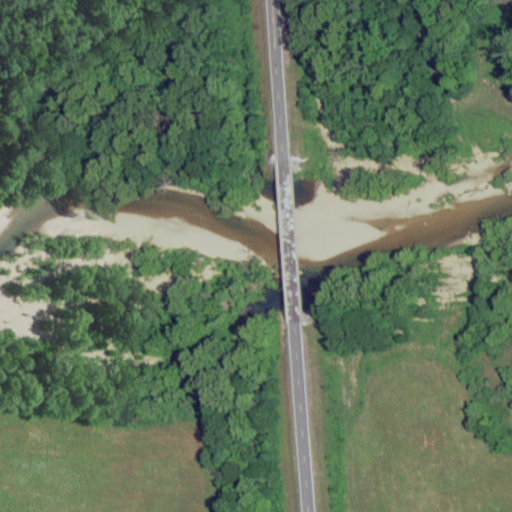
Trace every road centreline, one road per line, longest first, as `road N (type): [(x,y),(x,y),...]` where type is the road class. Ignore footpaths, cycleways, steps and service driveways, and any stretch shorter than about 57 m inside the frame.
road 1 (secondary): [(313,511),(300,324)]
road 2 (secondary): [(300,324),(289,156)]
road 3 (secondary): [(289,156),(277,0)]
